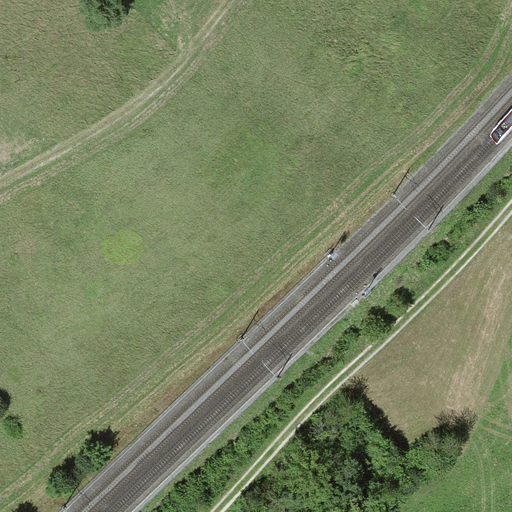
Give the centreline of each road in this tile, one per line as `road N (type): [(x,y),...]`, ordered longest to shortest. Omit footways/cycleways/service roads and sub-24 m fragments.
road 1 (track): [(213,511),(330,384),(511,207)]
road 2 (track): [(0,182),(157,84),(227,0)]
